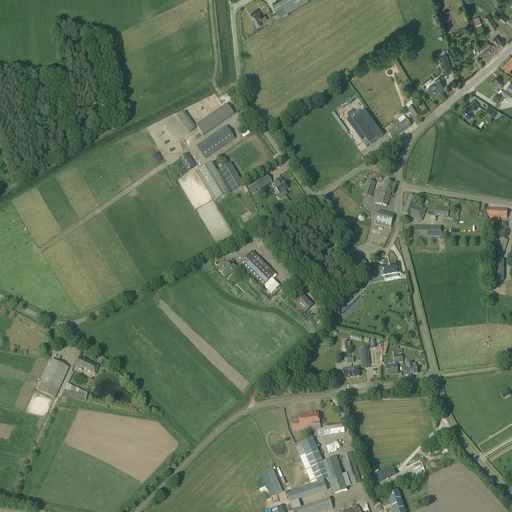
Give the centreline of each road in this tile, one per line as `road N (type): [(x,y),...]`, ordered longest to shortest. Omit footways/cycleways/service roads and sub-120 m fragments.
road 1 (unclassified): [(313,198),(79,320),(43,318),(0,295)]
road 2 (unclassified): [(134,511),(233,416),(435,378)]
road 3 (unclassified): [(313,198),(240,93),(231,0)]
road 4 (unclassified): [(435,378),(400,236),(399,185)]
road 5 (unclassified): [(511,496),(456,434),(435,378)]
road 6 (unclassified): [(413,134),(511,47)]
